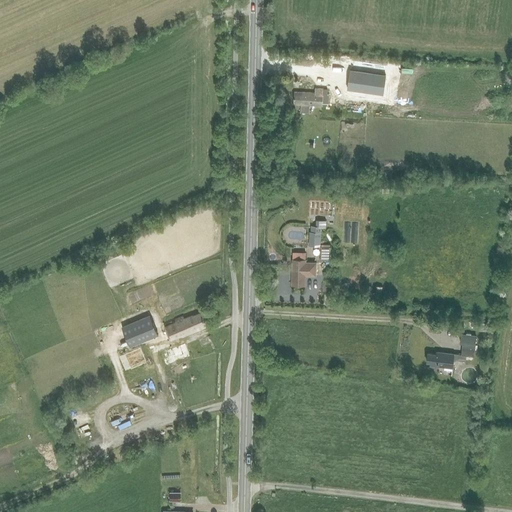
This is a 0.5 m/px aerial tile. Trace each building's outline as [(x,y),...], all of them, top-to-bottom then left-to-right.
[(386,75),(350,70),(347,90),(383,95),(386,75)] [(294,95),(294,104),(321,106),(322,104),(326,104),(329,104),(329,94),(326,94),(322,94),(323,89),(316,88),(315,93),(302,92),(294,92),(294,95)] [(309,232),(308,246),(320,246),(321,227),(325,227),(326,221),(316,220),(315,226),(311,226),(311,232),(309,232)] [(320,246),(320,260),(330,260),(330,247),(320,246)] [(291,285),(305,286),(305,275),(316,276),(316,262),(305,262),(306,260),(292,259),(291,285)] [(175,321),(164,326),(170,338),(180,333),(182,337),(209,325),(203,312),(193,316),(184,320),(183,317),(175,320),(175,321)] [(150,315),(122,327),(130,346),(158,335),(150,315)] [(479,331),(487,331),(488,323),(480,322),(479,331)] [(460,342),(462,343),(461,355),(436,353),(435,354),(428,353),(427,363),(430,363),(429,366),(452,368),(453,360),(465,361),(466,355),(473,356),(476,335),(461,333),(460,342)] [(165,365),(189,356),(184,344),(161,353),(165,365)] [(114,418),(115,425),(121,424),(122,428),(142,424),(140,416),(144,415),(143,412),(114,418)] [(75,457),(78,464),(91,459),(88,452),(75,457)] [(180,493),(170,492),(170,500),(180,501),(180,493)]
